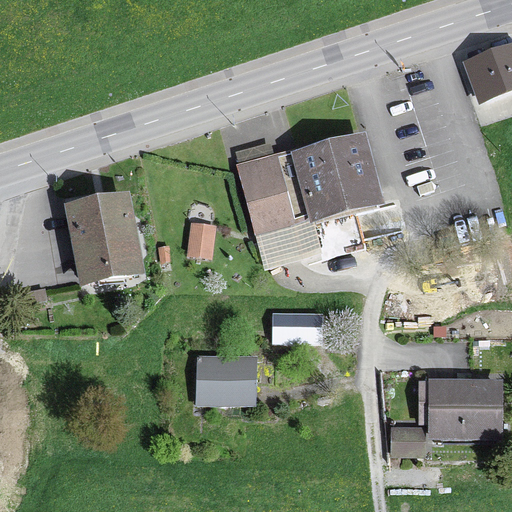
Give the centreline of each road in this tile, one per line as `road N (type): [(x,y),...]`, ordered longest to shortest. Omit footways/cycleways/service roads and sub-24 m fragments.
road 1 (residential): [(357,51),(410,227),(378,285),(368,353),(380,511)]
road 2 (secondary): [(357,51),(0,170)]
road 3 (secondary): [(511,3),(357,51)]
